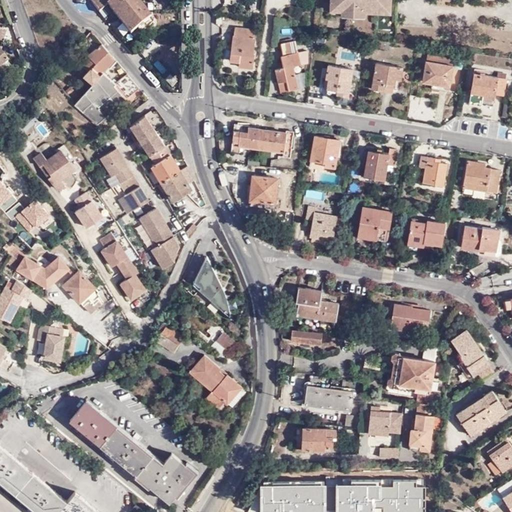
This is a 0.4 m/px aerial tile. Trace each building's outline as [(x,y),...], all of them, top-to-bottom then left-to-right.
[(90,0),(100,12),(108,6),(118,20),(130,34),(149,17),(135,0),(90,0)] [(390,0),(330,0),(330,9),(341,9),(365,10),(378,11),(378,7),(390,8),(390,0)] [(256,31),(236,28),(235,37),(233,36),(230,62),(240,63),(239,67),(252,68),(254,54),(253,54),(256,31)] [(383,49),(384,41),(367,39),(366,46),(383,49)] [(295,42),(281,45),(284,57),(281,58),(284,68),(276,70),(281,93),(298,90),(293,67),(300,66),(295,42)] [(108,52),(102,45),(88,56),(90,57),(83,65),(89,71),(85,77),(93,85),(104,73),(115,60),(108,52)] [(3,66),(8,62),(0,51),(0,78),(2,81),(9,74),(3,66)] [(426,62),(452,66),(453,59),(427,55),(426,62)] [(453,66),(452,66),(426,62),(426,61),(422,81),(432,82),(432,84),(449,87),(453,66)] [(396,75),(401,75),(402,68),(376,63),(372,87),(384,88),(383,90),(393,92),(395,80),(396,75)] [(337,91),(336,95),(348,97),(352,70),(328,66),(326,79),(328,79),(327,90),(337,91)] [(104,73),(93,85),(77,103),(76,104),(97,124),(105,117),(98,109),(93,102),(105,92),(110,98),(118,106),(125,101),(113,86),(116,83),(104,73)] [(139,88),(127,74),(116,83),(128,98),(139,88)] [(487,94),(494,95),(504,97),(506,79),(474,74),(469,104),(481,107),(482,100),(482,95),(487,96),(487,94)] [(93,102),(98,109),(110,98),(105,92),(93,102)] [(155,130),(146,114),(131,125),(133,130),(135,133),(131,136),(135,142),(155,130)] [(26,139),(17,125),(6,139),(14,148),(26,139)] [(248,126),(235,125),(232,150),(239,152),(240,146),(284,151),(284,157),(290,157),(293,132),(286,131),(286,133),(248,128),(248,126)] [(165,146),(155,130),(135,142),(140,149),(144,146),(145,149),(150,156),(165,146)] [(323,140),(323,137),(315,136),(311,160),(325,162),(325,166),(335,168),(339,142),(323,140)] [(180,171),(165,146),(150,156),(140,162),(144,170),(152,165),(162,183),(171,177),(180,171)] [(116,174),(121,183),(131,177),(122,164),(125,162),(116,148),(101,158),(112,177),(116,174)] [(388,153),(367,150),(364,177),(384,180),(386,164),(394,165),(396,150),(389,149),(388,153)] [(47,160),(42,153),(34,158),(58,189),(66,184),(61,179),(75,170),(61,150),(47,160)] [(434,162),(435,158),(422,156),(420,167),(425,168),(423,183),(443,186),(447,164),(440,163),(434,162)] [(480,167),(481,163),(468,161),(464,187),(496,193),(500,171),(485,168),(480,167)] [(131,177),(133,175),(125,162),(122,164),(131,177)] [(195,180),(188,166),(180,171),(189,183),(195,180)] [(189,183),(180,171),(171,177),(178,187),(183,195),(192,189),(189,183)] [(125,195),(140,186),(133,175),(131,177),(121,183),(119,185),(125,195)] [(250,201),(274,203),(277,179),(252,176),(250,201)] [(162,183),(158,186),(163,192),(166,190),(168,193),(178,187),(171,177),(162,183)] [(149,200),(140,186),(125,195),(119,185),(114,187),(121,198),(118,200),(126,214),(149,200)] [(183,195),(178,187),(168,193),(173,201),(183,195)] [(315,207),(307,205),(304,219),(312,221),(309,238),(332,242),(336,216),(314,212),(315,207)] [(377,237),(377,240),(383,241),(385,228),(389,228),(391,212),(362,207),(357,233),(377,237)] [(171,238),(174,236),(156,208),(140,218),(157,246),(171,238)] [(186,209),(176,215),(180,221),(190,215),(186,209)] [(426,223),(411,221),(407,244),(423,246),(424,243),(442,245),(445,224),(427,221),(426,223)] [(187,233),(189,238),(197,227),(194,225),(187,233)] [(482,229),(465,226),(461,249),(479,251),(479,249),(496,251),(499,230),(482,227),(482,229)] [(32,249),(38,242),(23,228),(17,235),(23,242),(32,249)] [(179,245),(174,236),(171,238),(177,250),(179,245)] [(177,250),(171,238),(157,246),(152,249),(163,269),(173,263),(177,250)] [(10,243),(9,244),(5,249),(13,255),(9,262),(17,268),(47,287),(69,267),(59,256),(45,268),(27,256),(10,243)] [(223,312),(228,310),(226,301),(223,292),(209,260),(205,260),(194,282),(200,287),(199,290),(223,312)] [(99,290),(80,270),(64,285),(91,313),(101,303),(100,300),(97,297),(101,295),(99,291),(99,290)] [(27,300),(31,290),(16,281),(11,291),(5,288),(0,296),(0,317),(9,323),(23,298),(27,300)] [(320,291),(299,288),(295,309),(297,310),(296,315),(336,321),(338,304),(319,301),(320,291)] [(408,327),(408,330),(427,333),(430,311),(412,309),(411,307),(394,304),(391,324),(408,327)] [(40,329),(38,340),(47,341),(47,342),(50,343),(49,348),(46,348),(45,358),(61,360),(65,336),(63,336),(55,335),(56,327),(44,324),(40,329)] [(408,332),(408,330),(408,327),(391,324),(390,330),(408,332)] [(163,333),(180,344),(185,335),(168,325),(163,333)] [(64,328),(56,327),(55,335),(63,336),(64,328)] [(322,334),(292,330),(291,341),(321,344),(322,334)] [(473,375),(477,373),(489,365),(466,330),(451,340),(461,355),(460,356),(462,360),(473,375)] [(174,352),(180,344),(163,333),(157,342),(174,352)] [(229,351),(236,341),(232,337),(225,347),(229,351)] [(399,356),(403,357),(401,353),(396,353),(393,355),(392,359),(394,362),(392,377),(388,380),(388,383),(390,388),(400,389),(400,384),(395,383),(399,356)] [(212,390),(224,376),(218,370),(220,367),(205,354),(190,372),(212,390)] [(419,392),(418,403),(432,405),(433,394),(430,393),(435,362),(403,357),(399,356),(395,383),(400,384),(400,389),(419,392)] [(469,379),(473,375),(462,360),(458,363),(469,379)] [(489,365),(477,373),(482,380),(494,371),(489,365)] [(224,376),(227,373),(220,367),(218,370),(224,376)] [(219,408),(220,407),(225,402),(228,405),(243,387),(227,373),(224,376),(212,390),(207,397),(219,408)] [(351,411),(353,391),(308,386),(305,405),(351,411)] [(492,391),(457,415),(471,436),(506,412),(492,391)] [(170,501),(194,472),(172,454),(164,464),(87,401),(72,420),(170,501)] [(432,405),(418,403),(417,421),(416,430),(412,430),(410,445),(425,447),(426,433),(432,433),(435,406),(432,405)] [(402,435),(404,414),(380,412),(380,407),(371,406),(369,431),(389,433),(402,435)] [(346,417),(345,425),(359,426),(360,419),(346,417)] [(316,450),(317,429),(304,429),(302,450),(316,450)] [(325,429),(317,429),(316,450),(325,451),(325,429)] [(336,430),(325,429),(325,451),(325,447),(333,447),(333,437),(336,437),(336,430)] [(430,453),(432,433),(426,433),(425,447),(410,445),(409,450),(430,453)] [(511,435),(487,452),(494,461),(488,464),(496,476),(501,472),(502,473),(511,466),(511,435)] [(61,511),(100,511),(74,490),(66,499),(0,444),(0,478),(40,511),(55,511),(58,509),(61,511)] [(341,478),(340,488),(356,489),(356,483),(356,478),(341,478)] [(340,488),(339,506),(349,506),(349,511),(359,511),(358,511),(365,511),(366,511),(386,511),(387,479),(367,479),(367,483),(356,483),(356,489),(340,488)] [(475,502),(468,506),(475,511),(480,507),(475,502)]
